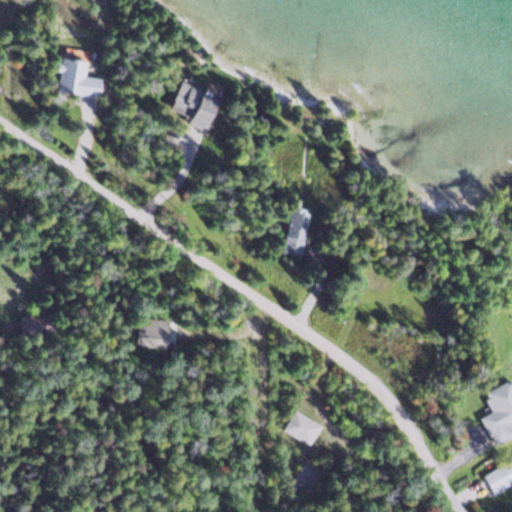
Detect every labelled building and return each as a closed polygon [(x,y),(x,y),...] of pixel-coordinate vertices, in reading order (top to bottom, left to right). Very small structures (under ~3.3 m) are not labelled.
[(51,90),(91,95),(94,77),(80,75),(82,60),(55,57),(51,90)] [(180,122),(202,129),(214,96),(173,81),(163,109),(182,116),(180,122)] [(304,209),(283,206),(279,239),(300,242),(304,209)] [(17,314),(17,333),(46,333),(46,314),(17,314)] [(128,344),(159,348),(163,319),(132,315),(128,344)] [(476,416),(486,435),(511,422),(511,388),(507,378),(479,392),(488,411),(476,416)] [(305,445),(318,424),(291,408),(278,428),(305,445)] [(511,455),(478,471),(490,496),(511,485),(511,455)]
